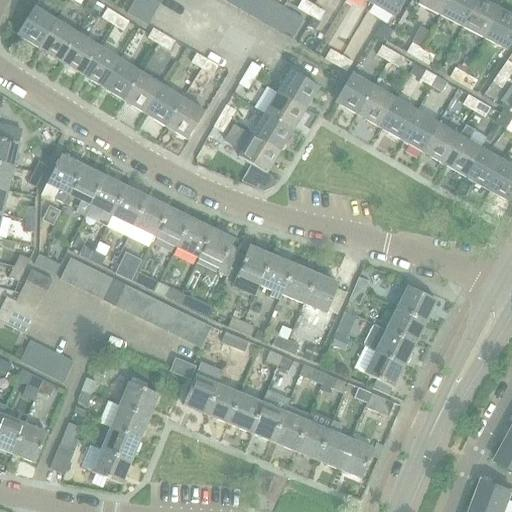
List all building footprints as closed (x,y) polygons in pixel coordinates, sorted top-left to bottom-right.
[(151,0),(133,0),(132,3),(153,15),(159,4),(151,0)] [(229,0),(228,4),(238,9),(243,0),(229,0)] [(243,0),(238,9),(249,15),(257,0),(243,0)] [(270,0),(257,0),(249,15),(260,22),(272,1),(270,0)] [(301,0),(296,9),(307,15),(313,6),(303,0),(301,0)] [(373,0),(371,4),(393,17),(403,0),(373,0)] [(418,0),(417,3),(440,15),(447,0),(418,0)] [(447,0),(440,15),(462,26),(475,0),(447,0)] [(481,0),(475,0),(462,26),(483,38),(498,9),(481,0)] [(272,1),(260,22),(269,28),(282,7),(272,1)] [(153,15),(132,3),(126,13),(147,25),(153,15)] [(313,6),(307,15),(318,21),(324,12),(313,6)] [(16,34),(38,48),(55,20),(33,7),(16,34)] [(282,7),(269,28),(280,34),(292,13),(282,7)] [(101,17),(112,24),(117,15),(106,8),(101,17)] [(511,16),(498,9),(483,38),(506,50),(511,38),(511,16)] [(292,13),(280,34),(290,40),(303,19),(292,13)] [(117,15),(112,24),(122,31),(128,21),(117,15)] [(55,20),(38,48),(59,61),(76,33),(55,20)] [(147,38),(158,44),(163,35),(152,28),(147,38)] [(76,33),(59,61),(80,74),(97,46),(76,33)] [(163,35),(158,44),(169,50),(174,41),(163,35)] [(407,53),(418,59),(423,50),(412,43),(407,53)] [(377,54),(388,61),(393,52),(382,45),(377,54)] [(97,46),(80,74),(101,87),(118,59),(97,46)] [(324,59),(335,65),(341,56),(330,49),(324,59)] [(423,50),(418,59),(428,65),(433,56),(423,50)] [(393,52),(388,61),(398,67),(404,58),(393,52)] [(190,62),(201,69),(206,59),(195,53),(190,62)] [(341,56),(335,65),(346,71),(352,62),(341,56)] [(118,59),(101,87),(122,100),(139,72),(118,59)] [(206,59),(201,69),(212,75),(217,65),(206,59)] [(511,63),(507,60),(500,71),(508,76),(511,70),(511,63)] [(251,63),(245,73),(253,79),(260,68),(251,63)] [(449,77),(460,83),(466,74),(455,68),(449,77)] [(420,80),(430,86),(436,76),(425,70),(420,80)] [(290,71),(276,93),(304,109),(317,88),(290,71)] [(508,76),(500,71),(492,81),(501,87),(508,76)] [(139,72),(122,100),(143,113),(160,86),(139,72)] [(253,79),(245,73),(243,76),(238,84),(247,89),(253,79)] [(334,102),(356,115),(372,87),(350,74),(334,102)] [(466,74),(460,83),(471,90),(477,80),(466,74)] [(436,76),(430,86),(441,92),(446,83),(436,76)] [(160,86),(143,113),(164,126),(181,99),(160,86)] [(372,87),(356,115),(378,127),(394,99),(372,87)] [(276,93),(264,114),(291,130),(304,109),(276,93)] [(462,104),(473,111),(479,101),(468,95),(462,104)] [(181,99),(164,126),(186,140),(203,112),(181,99)] [(394,99),(378,127),(399,139),(415,111),(394,99)] [(479,101),(473,111),(484,117),(490,107),(479,101)] [(225,105),(219,116),(228,121),(234,110),(225,105)] [(415,111),(399,139),(420,152),(437,124),(415,111)] [(264,114),(251,134),(278,151),(291,130),(264,114)] [(228,121),(219,116),(212,126),(221,132),(228,121)] [(0,164),(12,167),(18,143),(17,143),(20,130),(0,124),(0,164)] [(437,124),(420,152),(442,164),(458,136),(437,124)] [(278,151),(251,134),(237,156),(265,173),(278,151)] [(458,136),(442,164),(463,176),(479,148),(458,136)] [(479,148),(463,176),(485,189),(501,161),(479,148)] [(46,184),(58,190),(54,199),(64,204),(68,195),(82,167),(60,156),(46,184)] [(38,161),(33,172),(34,171),(37,172),(35,177),(39,179),(46,165),(38,161)] [(511,167),(501,161),(485,189),(507,201),(511,192),(511,167)] [(0,164),(0,188),(7,190),(12,167),(0,164)] [(82,167),(68,195),(80,201),(75,212),(84,216),(89,207),(90,205),(103,177),(82,167)] [(33,172),(27,184),(35,187),(39,179),(35,177),(37,172),(34,171),(33,172)] [(103,177),(90,205),(111,216),(125,187),(103,177)] [(125,187),(111,216),(133,226),(146,198),(125,187)] [(146,198),(133,226),(154,237),(168,208),(146,198)] [(34,207),(26,207),(25,218),(30,218),(30,223),(34,223),(34,207)] [(58,212),(48,207),(41,222),(51,227),(58,212)] [(168,208),(154,237),(176,247),(190,219),(168,208)] [(30,218),(25,218),(25,232),(34,232),(34,223),(30,223),(30,218)] [(190,219),(176,247),(197,258),(211,229),(190,219)] [(211,229),(197,258),(219,268),(217,272),(226,276),(238,249),(230,246),(233,240),(211,229)] [(78,255),(87,260),(90,255),(93,256),(95,252),(82,245),(78,255)] [(236,276),(259,285),(271,256),(248,247),(236,276)] [(90,255),(87,260),(100,266),(105,256),(95,252),(93,256),(90,255)] [(19,254),(14,264),(19,266),(18,270),(23,272),(29,259),(19,254)] [(51,261),(38,255),(34,264),(43,269),(45,264),(48,266),(51,261)] [(271,256),(259,285),(281,294),(293,265),(271,256)] [(59,280),(71,285),(81,264),(70,258),(60,278),(59,280)] [(48,266),(45,264),(43,269),(55,275),(60,265),(51,261),(48,266)] [(111,272),(121,276),(130,281),(133,276),(136,277),(138,272),(116,261),(111,272)] [(14,264),(8,277),(18,282),(23,272),(18,270),(19,266),(14,264)] [(81,264),(71,285),(81,290),(92,269),(81,264)] [(293,265),(281,294),(303,304),(315,275),(293,265)] [(92,269),(81,290),(92,295),(102,274),(92,269)] [(31,270),(25,281),(47,291),(52,280),(31,270)] [(133,276),(130,281),(143,287),(148,277),(138,272),(136,277),(133,276)] [(102,274),(92,295),(103,301),(113,280),(102,274)] [(315,275),(303,304),(326,313),(338,284),(315,275)] [(358,278),(353,291),(358,293),(359,290),(364,292),(368,282),(358,278)] [(113,280),(103,301),(113,306),(123,285),(113,280)] [(25,281),(20,291),(41,302),(47,291),(25,281)] [(155,294),(164,298),(173,302),(176,297),(179,298),(181,293),(169,287),(160,283),(155,294)] [(123,285),(113,306),(124,311),(135,290),(123,285)] [(408,287),(397,309),(425,323),(436,301),(408,287)] [(135,290),(124,311),(135,317),(145,295),(135,290)] [(358,293),(353,291),(349,301),(359,305),(364,292),(359,290),(358,293)] [(20,291),(15,301),(15,302),(36,312),(41,302),(20,291)] [(176,297),(173,302),(186,309),(191,297),(181,293),(179,298),(176,297)] [(145,295),(135,317),(146,322),(156,300),(145,295)] [(6,297),(1,306),(6,309),(5,312),(9,314),(10,313),(15,302),(15,301),(6,297)] [(156,300),(146,322),(156,327),(167,306),(156,300)] [(15,302),(10,313),(31,323),(36,312),(15,302)] [(1,306),(0,309),(0,321),(4,324),(9,314),(5,312),(6,309),(1,306)] [(167,306),(156,327),(167,332),(177,311),(167,306)] [(397,309),(386,330),(414,344),(425,323),(397,309)] [(234,310),(231,318),(227,327),(240,333),(243,327),(239,327),(241,322),(244,314),(234,310)] [(177,311),(167,332),(178,338),(188,316),(177,311)] [(10,313),(9,314),(4,324),(25,334),(31,323),(10,313)] [(188,316),(178,338),(189,343),(199,321),(188,316)] [(199,321),(189,343),(200,348),(210,327),(199,321)] [(243,327),(240,333),(250,337),(254,327),(241,322),(239,327),(243,327)] [(340,322),(335,335),(340,337),(341,334),(346,336),(350,326),(340,322)] [(374,324),(363,346),(404,366),(414,344),(386,330),(374,324)] [(235,337),(225,333),(221,343),(234,348),(237,343),(233,342),(235,337)] [(340,337),(335,335),(331,345),(341,349),(346,336),(341,334),(340,337)] [(272,345),(285,351),(287,346),(284,345),(286,340),(276,336),(272,345)] [(248,342),(235,337),(233,342),(237,343),(234,348),(244,352),(248,342)] [(287,346),(285,351),(295,355),(299,346),(286,340),(284,345),(287,346)] [(19,362),(30,367),(41,346),(30,341),(19,362)] [(41,346),(30,367),(41,373),(52,351),(41,346)] [(404,366),(363,346),(353,368),(393,388),(404,366)] [(52,351),(41,373),(52,378),(62,357),(52,351)] [(277,360),(279,355),(269,351),(265,361),(279,367),(281,362),(277,360)] [(292,361),(279,355),(277,360),(281,362),(279,367),(288,371),(292,361)] [(62,357),(52,378),(63,383),(73,362),(62,357)] [(0,359),(0,365),(1,366),(0,368),(0,371),(7,375),(12,365),(0,359)] [(194,368),(173,360),(168,374),(189,382),(194,368)] [(200,362),(195,375),(182,405),(205,414),(217,385),(223,371),(200,362)] [(299,375),(309,380),(325,386),(327,380),(322,379),(324,374),(303,365),(299,375)] [(336,379),(324,374),(322,379),(327,380),(325,386),(332,389),(336,379)] [(41,381),(42,380),(32,375),(27,385),(40,391),(42,386),(39,385),(41,381)] [(96,382),(86,378),(82,388),(87,390),(86,394),(90,396),(96,382)] [(42,380),(41,381),(39,385),(42,386),(40,391),(50,396),(54,386),(42,380)] [(128,383),(119,405),(148,417),(157,395),(128,383)] [(217,385),(205,414),(227,424),(240,394),(217,385)] [(87,390),(82,388),(77,401),(86,405),(90,396),(86,394),(87,390)] [(365,408),(367,404),(370,398),(367,397),(368,393),(358,388),(354,398),(367,404),(365,408)] [(261,403),(249,433),(271,442),(284,412),(283,412),(288,400),(268,392),(263,404),(261,403)] [(367,404),(365,408),(388,417),(394,403),(368,393),(367,397),(370,398),(367,404)] [(240,394),(227,424),(249,433),(261,403),(240,394)] [(119,405),(109,428),(139,440),(148,417),(119,405)] [(284,412),(271,442),(293,451),(306,422),(284,412)] [(306,422),(293,451),(316,460),(328,431),(332,421),(310,412),(306,422)] [(1,415),(0,417),(0,448),(12,453),(23,424),(1,415)] [(328,431),(316,460),(339,470),(351,440),(337,435),(341,425),(332,421),(328,431)] [(68,423),(63,436),(67,438),(69,434),(74,436),(78,427),(68,423)] [(23,424),(12,453),(35,463),(46,433),(23,424)] [(109,428),(100,450),(130,462),(139,440),(109,428)] [(63,436),(49,469),(64,475),(74,451),(69,449),(74,436),(69,434),(67,438),(63,436)] [(511,441),(508,439),(496,461),(511,469),(511,441)] [(351,440),(339,470),(361,479),(373,450),(351,440)] [(130,462),(100,450),(91,473),(120,485),(130,462)] [(482,481),(474,503),(496,511),(511,511),(511,492),(507,490),(482,481)] [(496,511),(474,503),(470,511),(496,511)]
